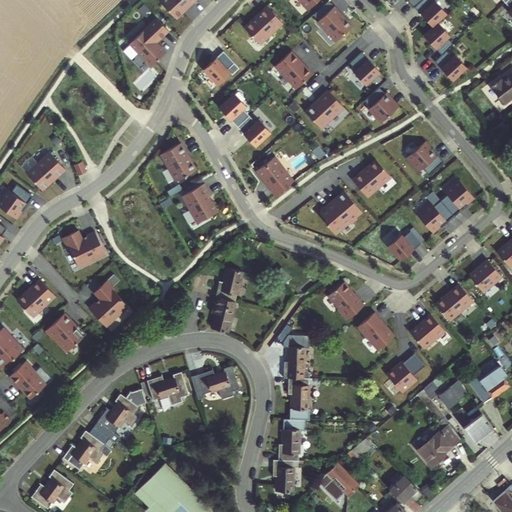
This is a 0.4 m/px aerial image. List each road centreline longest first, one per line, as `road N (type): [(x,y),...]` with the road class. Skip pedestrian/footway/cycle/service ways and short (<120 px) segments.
road 1 (residential): [(166,105),(193,121),(259,227),(389,282),(417,278),(490,217),(499,194),(404,75),(394,34),(363,0)]
road 2 (residential): [(248,511),(244,476),(263,408),(261,378),(239,348),(208,339),(151,349),(119,366),(0,489)]
road 3 (residential): [(166,105),(115,170),(41,221),(0,277)]
road 4 (residential): [(229,0),(189,42),(166,105)]
